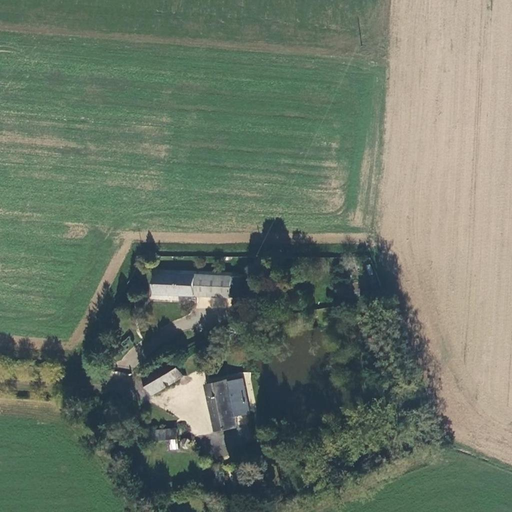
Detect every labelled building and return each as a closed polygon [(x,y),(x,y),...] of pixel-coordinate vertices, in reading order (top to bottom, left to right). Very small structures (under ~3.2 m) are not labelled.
[(233,296),(234,275),(155,272),(154,293),(233,296)] [(243,276),(234,275),(233,296),(243,296),(243,276)] [(197,298),(197,307),(230,308),(230,299),(197,298)] [(129,337),(120,343),(125,350),(133,345),(129,337)] [(183,374),(174,357),(169,359),(170,361),(143,377),(154,395),(182,378),(183,379),(187,377),(185,373),(183,374)] [(228,379),(207,383),(216,430),(249,425),(247,414),(251,414),(245,379),(229,381),(228,379)] [(146,441),(171,439),(178,439),(178,428),(145,431),(146,441)] [(178,439),(171,439),(172,448),(179,448),(178,439)]
